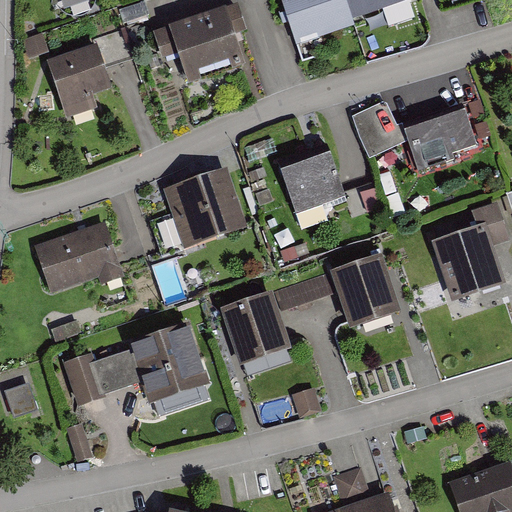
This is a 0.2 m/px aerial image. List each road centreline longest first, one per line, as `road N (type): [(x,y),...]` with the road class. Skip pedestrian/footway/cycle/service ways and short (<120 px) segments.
road 1 (residential): [(511,38),(293,101),(110,182),(0,211)]
road 2 (residential): [(511,376),(176,467),(0,501)]
